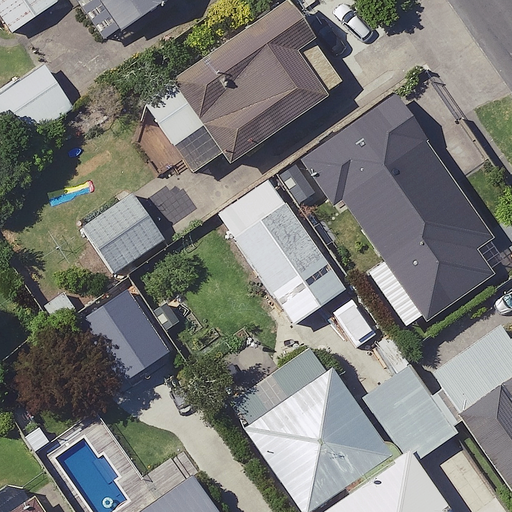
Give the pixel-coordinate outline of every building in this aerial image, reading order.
[(57,4),(54,0),(0,0),(0,14),(13,34),(57,4)] [(170,0),(76,0),(116,58),(145,37),(136,24),(170,0)] [(314,48),(288,8),(145,106),(194,177),(224,157),(231,167),(326,103),(296,60),(314,48)] [(73,112),(44,65),(0,93),(0,113),(20,145),(73,112)] [(165,242),(137,197),(87,228),(116,274),(165,242)] [(346,293),(288,208),(237,243),(295,328),(346,293)] [(511,340),(510,342),(501,329),(430,378),(511,497),(511,340)] [(305,511),(443,511),(412,464),(452,438),(408,371),(394,380),(373,348),(327,378),(308,350),(232,400),(251,428),(305,511)] [(171,389),(172,383),(171,377),(169,371),(165,366),(160,362),(154,359),(148,358),(141,359),(135,361),(129,365),(125,369),(123,375),(122,381),(122,387),(124,392),(128,397),(133,402),(139,404),(146,406),(152,405),(159,403),(164,399),(168,394),(171,389)] [(92,457),(54,481),(74,511),(116,511),(124,507),(92,457)] [(149,510),(146,511),(221,511),(191,470),(145,504),(149,510)] [(36,511),(20,487),(0,500),(0,511),(36,511)]
